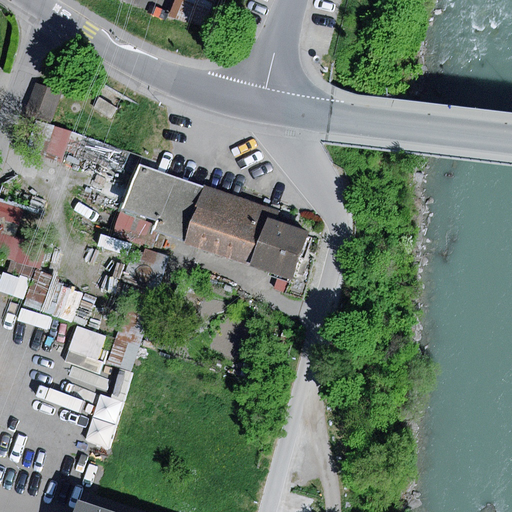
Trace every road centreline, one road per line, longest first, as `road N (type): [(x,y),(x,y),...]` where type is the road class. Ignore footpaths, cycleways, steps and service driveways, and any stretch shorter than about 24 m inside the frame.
road 1 (residential): [(267,511),(339,221),(262,107)]
road 2 (tertiary): [(511,137),(262,107)]
road 3 (tertiary): [(262,107),(153,72),(43,8)]
road 4 (residential): [(43,8),(0,150)]
